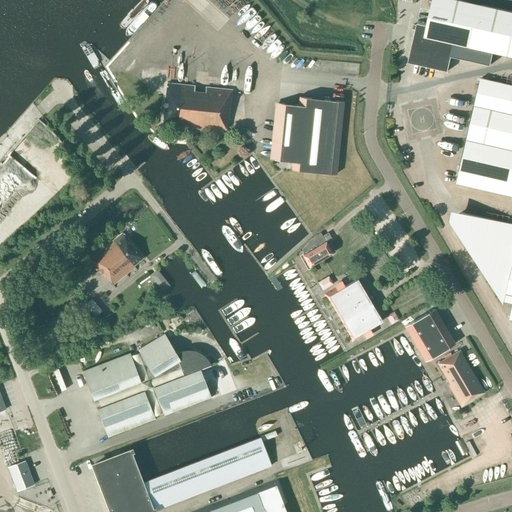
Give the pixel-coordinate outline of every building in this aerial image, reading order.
[(432,0),(427,23),(417,21),(408,62),(447,71),(451,57),(490,65),(493,53),(511,56),(511,12),(458,0),(432,0)] [(511,85),(480,78),(456,184),(511,196),(511,263),(503,303),(511,305),(511,308),(510,319),(511,319),(511,85)] [(228,122),(231,90),(166,83),(162,125),(225,132),(226,122),(228,122)] [(336,174),(344,102),(299,97),(298,105),(278,103),(272,160),(292,162),(291,170),(336,174)] [(503,303),(511,263),(511,224),(462,213),(450,220),(503,304),(503,303)] [(113,285),(135,267),(134,265),(143,258),(122,233),(90,259),(105,278),(106,277),(113,285)] [(309,267),(332,253),(322,235),(306,249),(308,252),(303,255),(309,267)] [(363,288),(357,279),(344,286),(343,284),(336,288),(324,295),(326,299),(328,298),(351,337),(349,338),(352,343),(364,336),(364,335),(371,331),(369,328),(382,321),(377,312),(382,309),(368,285),(363,288)] [(391,320),(399,316),(395,309),(388,312),(391,320)] [(425,361),(454,344),(434,309),(404,326),(425,361)] [(177,356),(164,334),(138,350),(140,353),(131,356),(130,353),(82,371),(93,400),(96,399),(99,407),(97,408),(108,437),(155,419),(154,416),(162,413),(164,416),(211,398),(200,369),(207,366),(207,365),(206,364),(205,362),(204,360),(203,359),(201,358),(199,357),(198,355),(196,355),(195,354),(193,354),(191,353),(189,353),(187,353),(185,353),(183,354),(181,354),(180,355),(179,355),(177,356)] [(462,405),(483,393),(459,351),(438,363),(462,405)] [(111,511),(150,511),(270,466),(259,438),(143,482),(131,450),(93,465),(111,511)] [(17,491),(34,484),(25,461),(8,467),(17,491)] [(285,511),(283,504),(287,502),(278,479),(192,511),(285,511)]
